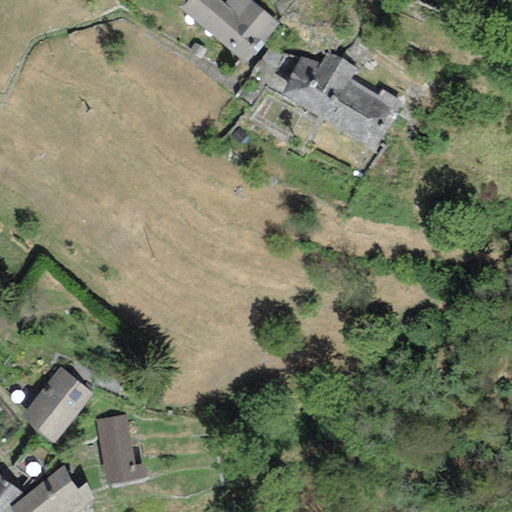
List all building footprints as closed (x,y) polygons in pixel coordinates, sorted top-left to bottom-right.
[(188,0),(180,9),(243,64),(279,24),(251,0),(227,0),(224,4),(218,0),(188,0)] [(289,78),(282,94),(373,152),(398,113),(404,103),(382,90),(378,96),(351,79),(357,70),(328,52),(320,65),(302,57),(289,78)] [(54,445),(92,394),(58,369),(20,420),(54,445)] [(126,414),(96,419),(108,486),(147,479),(144,464),(135,465),(126,414)] [(55,459),(38,446),(32,454),(43,470),(55,459)] [(62,466),(25,495),(12,507),(13,511),(76,511),(86,504),(62,466)] [(0,474),(0,511),(7,511),(12,507),(25,495),(0,474)]
